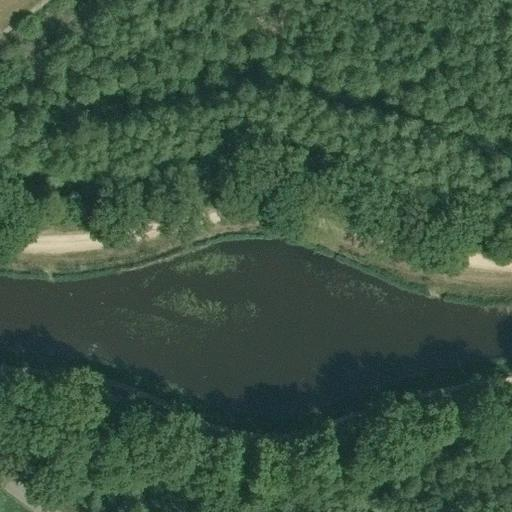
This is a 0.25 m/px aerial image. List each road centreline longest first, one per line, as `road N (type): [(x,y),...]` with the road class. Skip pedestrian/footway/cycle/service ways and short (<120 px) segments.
road 1 (track): [(511,400),(261,448),(208,440),(100,400),(0,386)]
road 2 (track): [(0,242),(90,240),(266,217),(511,272)]
